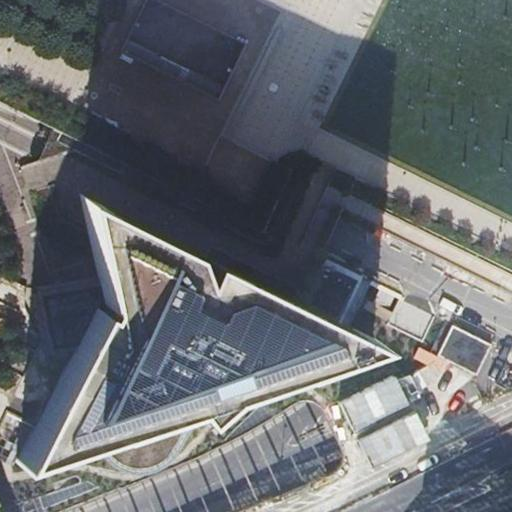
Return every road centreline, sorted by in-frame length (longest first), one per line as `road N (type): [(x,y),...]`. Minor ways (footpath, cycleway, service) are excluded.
road 1 (residential): [(0,77),(511,319)]
road 2 (primary): [(152,511),(410,360),(483,290),(511,247)]
road 3 (secondary): [(175,511),(338,452),(440,395),(511,328)]
road 4 (motorway): [(174,0),(505,165)]
road 5 (primary): [(376,511),(511,439)]
